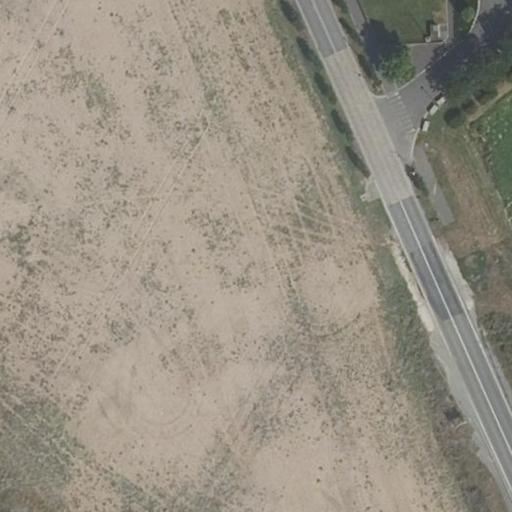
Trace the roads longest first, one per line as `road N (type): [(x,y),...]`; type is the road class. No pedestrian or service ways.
road 1 (tertiary): [(511,441),(377,143)]
road 2 (residential): [(495,0),(497,23),(377,143)]
road 3 (tertiary): [(377,143),(313,0)]
